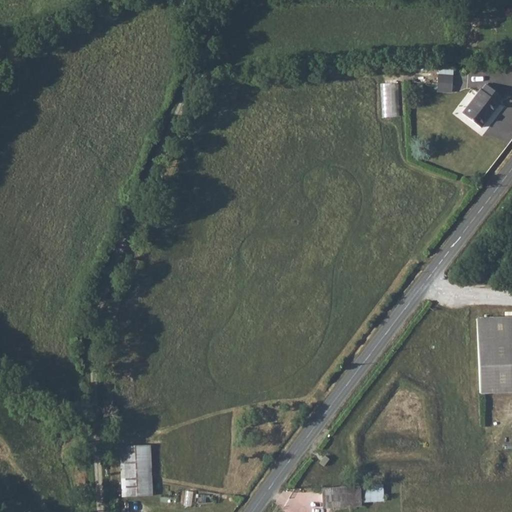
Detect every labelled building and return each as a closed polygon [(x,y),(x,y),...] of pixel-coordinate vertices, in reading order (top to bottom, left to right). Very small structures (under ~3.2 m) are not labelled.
[(438,90),(452,92),(455,67),(440,66),(438,90)] [(416,74),(415,106),(431,107),(432,75),(416,74)] [(479,90),(461,113),(481,127),(499,103),(491,99),(495,93),(485,84),(481,89),(479,90)] [(511,317),(477,319),(481,395),(511,393),(511,317)] [(151,445),(121,445),(122,496),(153,495),(151,445)] [(384,484),(361,485),(361,501),(384,500),(384,484)] [(361,485),(322,487),(323,507),(361,506),(361,501),(361,485)]
